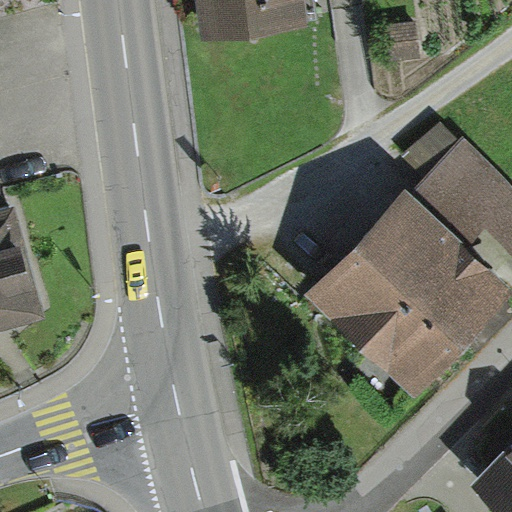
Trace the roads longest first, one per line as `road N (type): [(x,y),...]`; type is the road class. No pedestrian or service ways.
road 1 (primary): [(118,0),(177,399)]
road 2 (residential): [(341,511),(421,450),(511,355)]
road 3 (tertiary): [(0,457),(177,399)]
